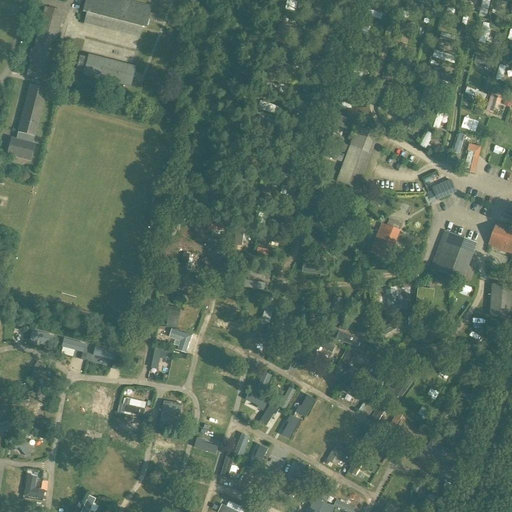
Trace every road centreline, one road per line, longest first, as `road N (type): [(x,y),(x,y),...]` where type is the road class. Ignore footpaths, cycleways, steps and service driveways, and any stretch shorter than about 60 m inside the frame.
road 1 (track): [(317,0),(266,189),(293,234),(282,279),(362,280),(422,266)]
road 2 (track): [(486,229),(482,293),(444,350),(380,348)]
road 3 (unknown): [(234,421),(374,499)]
road 4 (track): [(397,142),(373,121),(372,104),(399,0)]
road 5 (track): [(443,172),(473,24)]
road 6 (unknown): [(125,511),(148,459),(160,382)]
